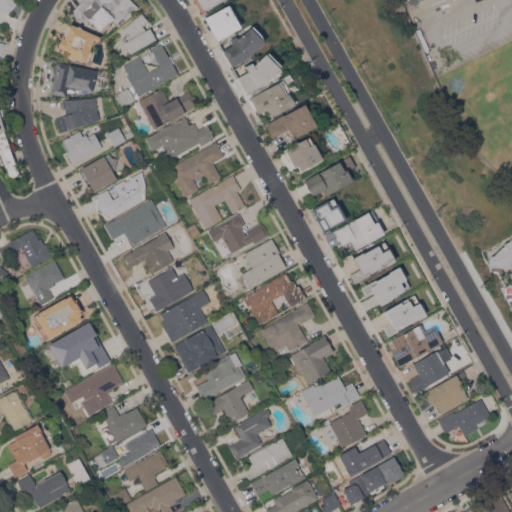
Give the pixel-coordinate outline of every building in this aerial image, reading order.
[(0,0),(17,0),(6,14),(0,9),(0,0)] [(79,0),(130,0),(137,7),(125,20),(121,17),(115,23),(111,19),(108,22),(107,21),(98,30),(87,19),(83,23),(77,16),(76,17),(69,11),(79,0)] [(219,0),(203,9),(204,11),(200,13),(192,0),(219,0)] [(226,4),(226,5),(228,4),(237,19),(235,20),(238,27),(216,39),(203,17),(226,4)] [(130,52),(124,41),(128,39),(122,28),(141,13),(147,20),(142,25),(145,29),(149,27),(156,39),(130,52)] [(68,23),(98,36),(96,40),(93,39),(88,50),(91,51),(86,62),(75,57),(74,60),(61,54),(63,50),(56,47),(60,37),(62,38),(68,23)] [(245,58),(231,66),(222,49),(231,44),(228,38),(234,35),(235,36),(234,37),(235,38),(241,35),(248,27),(249,28),(251,25),(258,32),(263,40),(262,41),(245,58)] [(178,73),(138,95),(126,75),(128,74),(123,65),(139,56),(148,71),(159,65),(153,53),(154,53),(151,48),(161,43),(178,73)] [(265,82),(261,84),(247,92),(237,76),(247,71),(244,65),(250,62),(252,64),(255,62),(264,53),(265,54),(266,52),(279,65),(277,67),(278,68),(265,82)] [(56,61),(68,63),(68,64),(96,69),(92,91),(68,86),(66,95),(50,92),(56,61)] [(282,79),(286,86),(288,94),(293,102),(292,102),(293,104),(288,107),(287,106),(269,116),(266,109),(257,113),(249,97),(282,79)] [(112,96),(112,95),(115,94),(127,87),(134,99),(119,108),(116,101),(112,96)] [(154,128),(143,108),(138,110),(134,103),(138,100),(160,87),(161,90),(163,89),(169,100),(175,97),(176,98),(189,90),(195,102),(193,103),(194,106),(154,128)] [(99,120),(59,132),(58,127),(57,127),(54,118),(65,114),(65,108),(62,109),(62,99),(95,97),(96,108),(99,120)] [(303,103),(315,125),(293,138),(287,128),(272,137),(271,134),(270,135),(265,126),(266,125),(265,124),(282,114),(282,115),(303,103)] [(184,116),(189,125),(194,122),(198,129),(206,124),(214,137),(201,145),(199,142),(171,157),(164,143),(152,150),(145,138),(184,116)] [(0,117),(4,129),(3,130),(18,171),(16,175),(12,176),(8,174),(0,156),(0,117)] [(118,126),(126,139),(114,146),(107,133),(118,126)] [(79,130),(82,135),(86,133),(87,136),(94,132),(102,147),(72,163),(66,152),(69,151),(68,150),(66,151),(61,142),(63,141),(62,139),(79,130)] [(299,171),(296,165),(288,170),(278,152),(303,138),(304,138),(307,136),(311,144),(312,144),(320,158),(299,171)] [(224,155),(212,162),(220,176),(208,183),(202,172),(193,178),(199,188),(186,196),(169,168),(216,141),(224,155)] [(109,152),(112,156),(111,157),(113,158),(114,156),(117,157),(113,173),(116,178),(93,191),(87,180),(84,181),(78,170),(81,169),(80,168),(109,152)] [(317,171),(317,173),(337,161),(338,161),(339,161),(349,155),(355,166),(346,171),(351,179),(326,195),(325,193),(324,194),(321,189),(312,194),(303,180),(317,171)] [(111,216),(108,211),(105,213),(101,211),(101,209),(100,209),(99,207),(100,205),(96,203),(97,194),(106,189),(112,199),(119,195),(113,185),(124,179),(125,181),(130,178),(130,177),(142,170),(145,183),(145,197),(111,216)] [(189,199),(233,174),(241,188),(237,190),(245,205),(232,212),(224,199),(214,204),(222,218),(205,227),(189,199)] [(323,231),(315,218),(317,217),(311,208),(326,199),(327,200),(331,198),(335,204),(336,203),(345,219),(323,231)] [(151,199),(166,225),(137,241),(137,243),(132,246),(124,232),(112,238),(105,225),(151,199)] [(368,211),(371,209),(384,232),(354,249),(349,240),(341,244),(333,231),(368,211)] [(239,213),(245,223),(240,226),(245,234),(248,233),(246,229),(260,221),(262,225),(263,224),(267,231),(266,231),(268,234),(254,243),(252,240),(231,252),(226,254),(220,243),(212,247),(209,242),(213,240),(208,230),(239,213)] [(170,228),(169,226),(176,222),(177,224),(179,227),(172,231),(170,228)] [(194,222),(200,231),(192,236),(186,227),(194,222)] [(0,246),(16,238),(16,237),(33,228),(38,239),(41,237),(44,243),(45,242),(53,256),(32,268),(21,246),(2,256),(0,252),(0,246)] [(132,249),(140,245),(157,235),(165,231),(173,246),(168,250),(173,260),(151,272),(150,270),(151,270),(147,264),(146,264),(145,262),(146,262),(144,258),(129,267),(126,263),(127,262),(125,259),(124,259),(122,255),(132,249)] [(500,246),(503,245),(502,243),(509,239),(508,238),(511,236),(511,264),(508,267),(500,267),(500,272),(496,272),(496,270),(489,270),(489,266),(485,260),(489,258),(489,256),(492,254),(500,246)] [(249,288),(241,273),(252,267),(244,253),(271,237),(279,251),(277,252),(286,267),(249,288)] [(353,258),(362,252),(363,254),(386,241),(395,258),(393,259),(395,262),(385,267),(384,265),(368,274),(369,275),(353,284),(348,276),(359,270),(353,258)] [(53,282),(55,285),(49,288),(54,297),(41,304),(33,290),(26,294),(22,285),(28,282),(25,276),(55,259),(64,276),(53,282)] [(0,265),(14,276),(0,284),(0,265)] [(398,267),(405,279),(399,283),(403,290),(395,294),(396,296),(391,299),(391,300),(381,306),(372,291),(365,295),(361,289),(375,281),(375,282),(389,274),(388,272),(398,267)] [(156,310),(149,297),(155,294),(147,280),(168,269),(173,278),(183,272),(193,289),(156,310)] [(259,287),(259,286),(284,273),(286,272),(290,281),(293,279),(296,285),(298,284),(305,297),(290,306),(282,293),(271,299),(278,313),(259,323),(250,307),(249,308),(242,296),(259,287)] [(511,299),(511,297),(504,297),(504,294),(500,287),(508,282),(511,278),(511,299)] [(203,289),(210,301),(200,307),(208,321),(171,341),(160,321),(164,319),(160,313),(203,289)] [(48,337),(44,339),(38,328),(40,327),(37,320),(35,321),(33,316),(35,315),(34,314),(71,293),(74,298),(75,298),(83,312),(79,314),(81,319),(48,337)] [(384,312),(400,303),(401,305),(408,301),(412,308),(419,304),(425,316),(387,337),(383,329),(391,324),(384,312)] [(294,311),(293,310),(307,302),(315,315),(300,323),(300,321),(297,323),(307,340),(289,350),(286,344),(273,351),(261,329),(294,311)] [(48,344),(90,321),(98,335),(94,337),(95,339),(98,338),(111,361),(98,368),(96,364),(86,369),(79,358),(61,368),(48,344)] [(399,366),(390,350),(394,348),(390,340),(420,323),(424,331),(433,326),(442,342),(399,366)] [(208,325),(223,352),(192,370),(193,371),(189,373),(173,345),(208,325)] [(307,382),(302,373),(300,374),(292,358),(291,359),(289,356),(292,355),(291,354),(324,335),(333,350),(323,356),(330,369),(307,382)] [(208,379),(204,373),(217,365),(215,361),(234,350),(241,363),(237,365),(243,376),(203,399),(195,386),(208,379)] [(436,350),(449,372),(415,391),(408,379),(418,373),(412,363),(436,350)] [(0,360),(9,376),(0,381),(0,360)] [(113,364),(123,381),(112,387),(113,389),(107,393),(112,401),(99,408),(92,395),(90,397),(85,389),(87,388),(83,381),(113,364)] [(314,415),(300,391),(313,384),(314,386),(320,383),(321,384),(336,376),(335,374),(337,373),(344,385),(352,381),(359,395),(341,405),(339,401),(314,415)] [(441,413),(428,390),(456,374),(463,386),(461,387),(467,398),(441,413)] [(69,377),(72,383),(66,387),(63,381),(69,377)] [(249,412),(231,421),(224,408),(212,414),(206,402),(234,386),(248,378),(254,389),(240,396),(249,412)] [(52,394),(49,389),(54,386),(57,391),(52,394)] [(3,413),(0,414),(0,396),(16,388),(33,419),(12,430),(3,413)] [(480,398),(489,415),(475,423),(477,427),(464,435),(458,424),(444,432),(437,420),(452,412),(453,413),(480,398)] [(326,416),(335,411),(337,415),(329,419),(330,421),(349,411),(348,409),(350,408),(349,406),(361,399),(368,412),(357,418),(366,434),(342,447),(337,438),(329,442),(318,423),(327,418),(326,416)] [(117,440),(113,432),(111,433),(106,426),(108,425),(107,422),(102,412),(114,405),(119,414),(125,411),(126,412),(137,406),(147,424),(117,440)] [(263,409),(263,410),(268,407),(271,413),(267,416),(272,424),(257,433),(262,442),(248,450),(249,451),(236,458),(229,445),(241,438),(234,425),(263,409)] [(36,423),(41,431),(40,431),(49,448),(50,451),(49,455),(44,457),(41,456),(39,453),(38,454),(39,455),(34,457),(27,461),(27,460),(23,462),(27,469),(14,476),(7,464),(16,459),(8,444),(15,440),(13,436),(36,423)] [(123,466),(122,465),(121,466),(118,461),(120,460),(118,458),(126,453),(129,451),(125,443),(151,427),(161,444),(123,466)] [(282,436),(292,455),(281,461),(282,462),(262,474),(261,472),(248,479),(242,468),(252,462),(248,456),(248,455),(251,454),(250,452),(269,441),(270,443),(278,439),(282,436)] [(358,454),(365,450),(364,449),(378,441),(379,443),(384,440),(391,452),(349,475),(348,473),(342,476),(332,458),(354,446),(358,454)] [(95,457),(95,456),(101,453),(100,452),(112,445),(113,447),(118,456),(106,463),(106,462),(100,465),(95,457)] [(160,449),(169,465),(155,473),(156,475),(154,477),(158,483),(145,490),(137,476),(130,480),(124,469),(160,449)] [(379,488),(379,490),(375,492),(375,491),(370,493),(370,492),(363,495),(363,496),(350,503),(342,489),(350,484),(348,481),(393,455),(403,474),(379,488)] [(90,478),(78,485),(67,464),(79,457),(90,478)] [(295,458),(295,459),(296,458),(305,474),(304,474),(305,476),(271,494),(269,490),(262,494),(265,499),(261,501),(251,482),(295,458)] [(39,506),(30,490),(24,493),(17,480),(29,473),(35,484),(59,470),(70,489),(39,506)] [(176,476),(185,493),(175,499),(176,501),(170,505),(173,511),(154,511),(153,509),(154,508),(151,503),(146,506),(147,507),(138,511),(129,511),(125,505),(176,476)] [(291,511),(266,511),(265,509),(275,504),(273,499),(307,479),(307,481),(308,480),(311,485),(317,482),(323,492),(316,496),(318,498),(291,511)] [(321,482),(326,479),(331,487),(326,490),(321,482)] [(125,486),(131,498),(119,505),(113,493),(125,486)] [(486,511),(481,501),(499,491),(511,511),(486,511)] [(328,511),(327,511),(325,511),(321,506),(324,505),(321,500),(334,492),(341,504),(328,511)] [(46,511),(75,496),(84,511),(46,511)]
